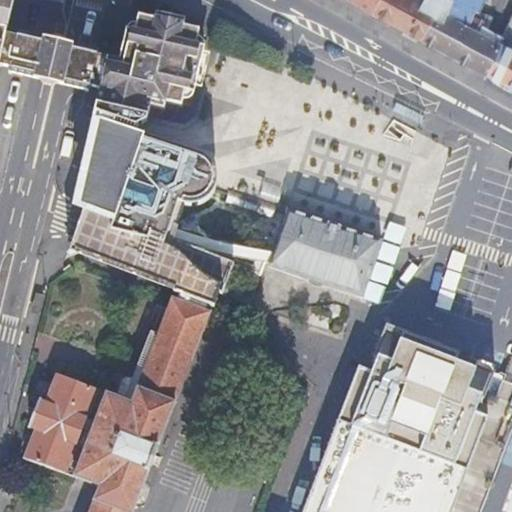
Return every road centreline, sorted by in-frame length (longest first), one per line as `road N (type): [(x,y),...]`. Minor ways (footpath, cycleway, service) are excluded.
road 1 (secondary): [(0,345),(87,0)]
road 2 (secondary): [(231,0),(469,134),(511,141)]
road 3 (secondary): [(511,131),(484,105),(288,0)]
road 4 (unclassified): [(275,511),(344,342),(371,315),(404,306)]
road 5 (secondary): [(53,0),(0,231)]
